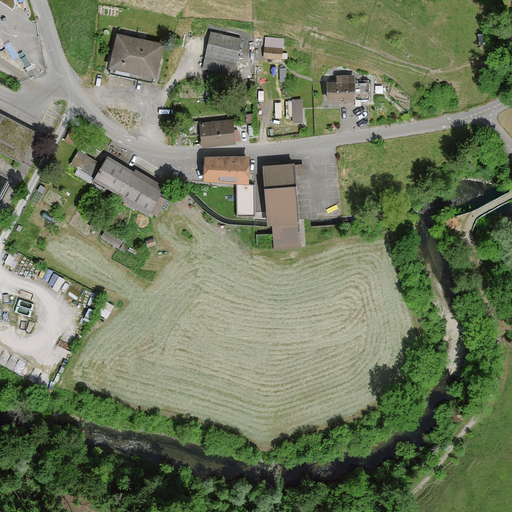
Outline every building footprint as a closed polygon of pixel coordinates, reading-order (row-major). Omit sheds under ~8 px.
[(165,41),(117,30),(109,65),(111,66),(110,72),(152,82),(154,74),(157,75),(165,41)] [(241,38),(211,31),(203,67),(233,74),(241,38)] [(491,46),(489,34),(477,36),(479,48),(491,46)] [(283,47),(263,46),(263,57),(283,58),(283,47)] [(286,68),(278,67),(278,81),(286,81),(286,68)] [(337,81),(328,81),(328,100),(370,99),(369,80),(355,80),(355,73),(337,73),(337,81)] [(300,101),(290,101),(291,124),(301,124),(300,101)] [(37,132),(0,112),(0,149),(21,161),(37,132)] [(254,113),(244,113),(245,123),(254,122),(254,113)] [(235,141),(233,118),(200,121),(202,144),(235,141)] [(83,134),(71,128),(65,139),(76,146),(83,134)] [(157,215),(167,199),(160,194),(166,184),(136,167),(134,169),(108,154),(102,164),(79,150),(70,164),(119,193),(118,196),(148,213),(150,211),(157,215)] [(249,158),(204,158),(204,169),(204,181),(237,184),(237,181),(249,182),(249,158)] [(295,159),(263,162),(268,220),(272,220),(274,249),(302,247),(299,219),(295,159)] [(237,181),(237,184),(237,216),(255,216),(255,182),(249,182),(237,181)] [(126,213),(115,206),(107,219),(122,228),(127,220),(123,218),(126,213)] [(457,212),(444,216),(448,228),(460,224),(457,212)] [(123,237),(107,226),(101,236),(118,247),(124,237),(123,237)] [(155,237),(145,239),(147,247),(157,244),(155,237)]
